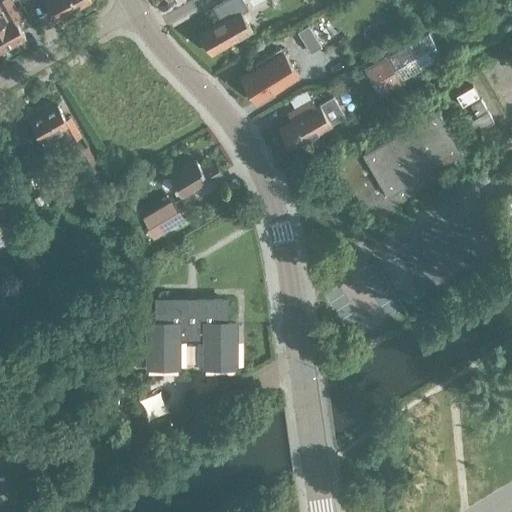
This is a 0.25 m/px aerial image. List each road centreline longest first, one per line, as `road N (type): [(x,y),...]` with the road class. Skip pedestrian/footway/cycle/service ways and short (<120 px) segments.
road 1 (tertiary): [(316,511),(288,288),(264,178),(229,119),(169,70),(128,21)]
road 2 (residential): [(0,84),(128,21)]
